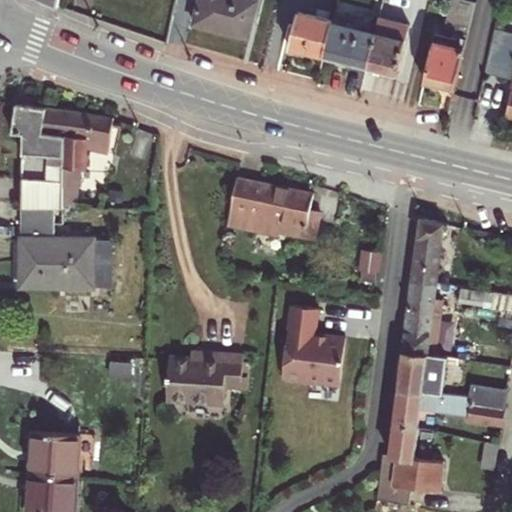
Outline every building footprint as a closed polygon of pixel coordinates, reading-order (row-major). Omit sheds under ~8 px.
[(191,0),(186,25),(241,39),(250,2),(242,0),(191,0)] [(435,93),(449,97),(471,0),(468,0),(451,0),(444,29),(439,28),(433,27),(429,41),(419,81),(434,85),(435,93)] [(445,0),(439,28),(444,29),(451,0),(445,0)] [(361,69),(392,77),(402,40),(406,25),(392,22),(396,7),(377,2),(370,32),(361,69)] [(281,49),(317,58),(326,21),(291,12),(281,49)] [(317,58),(361,69),(370,32),(355,28),(357,20),(351,19),(349,27),(326,21),(317,58)] [(511,32),(493,28),(482,75),(511,81),(511,80),(511,32)] [(46,112),(16,107),(12,134),(20,135),(22,207),(24,207),(61,208),(63,190),(71,138),(43,133),(46,112)] [(113,123),(46,112),(43,133),(71,138),(63,190),(71,191),(73,169),(83,171),(87,153),(108,157),(113,123)] [(311,212),(314,196),(238,179),(229,226),(279,237),(280,233),(316,241),(319,228),(308,226),(311,212)] [(24,207),(23,237),(19,282),(88,287),(92,243),(58,240),(61,208),(24,207)] [(322,215),(311,212),(308,226),(319,228),(322,215)] [(447,223),(424,218),(416,282),(439,285),(447,223)] [(365,246),(364,275),(380,276),(381,247),(365,246)] [(437,300),(439,285),(416,282),(406,351),(429,354),(437,356),(444,301),(437,300)] [(322,311),(295,308),(287,382),(345,388),(350,339),(320,336),(322,311)] [(206,350),(195,349),(193,357),(206,359),(206,350)] [(193,357),(173,355),(169,400),(227,406),(228,388),(246,391),(247,355),(206,350),(206,359),(193,357)] [(437,356),(429,354),(406,351),(401,391),(424,394),(436,396),(444,397),(449,358),(441,356),(437,356)] [(473,390),(471,401),(471,406),(504,412),(507,395),(480,391),(473,390)] [(424,394),(401,391),(396,426),(420,429),(422,410),(434,412),(469,417),(467,423),(476,425),(501,429),(504,412),(471,406),(471,401),(444,397),(436,396),(424,394)] [(63,433),(32,431),(30,474),(77,477),(79,435),(80,427),(64,426),(63,433)] [(415,460),(420,429),(396,426),(392,453),(386,452),(383,470),(382,480),(409,483),(413,485),(441,489),(444,464),(415,460)] [(74,511),(77,477),(30,474),(27,511),(74,511)] [(413,485),(409,483),(382,480),(380,496),(380,498),(411,502),(413,485)]
